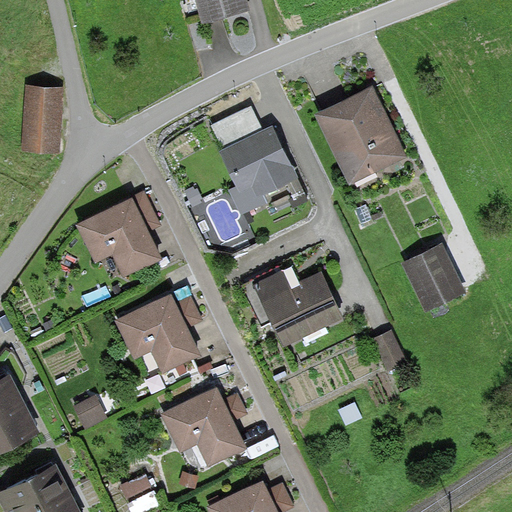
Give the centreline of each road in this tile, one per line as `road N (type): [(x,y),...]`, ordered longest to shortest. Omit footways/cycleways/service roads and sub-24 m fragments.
road 1 (residential): [(92,148),(222,81),(427,0)]
road 2 (residential): [(92,148),(0,273)]
road 3 (unclassified): [(55,0),(92,148)]
